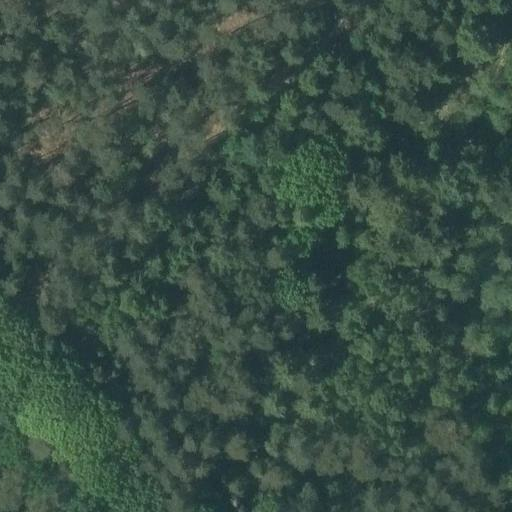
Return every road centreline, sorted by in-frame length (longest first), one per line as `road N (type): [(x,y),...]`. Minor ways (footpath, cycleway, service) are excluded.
road 1 (track): [(357,0),(48,366),(14,372)]
road 2 (track): [(124,511),(14,372)]
